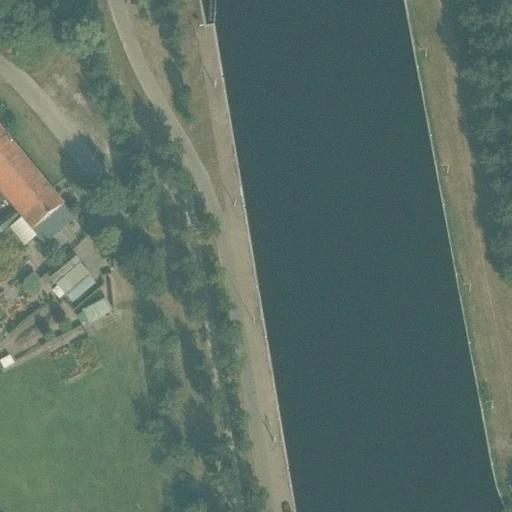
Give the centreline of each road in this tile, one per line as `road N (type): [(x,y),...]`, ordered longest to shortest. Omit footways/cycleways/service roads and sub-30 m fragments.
road 1 (unclassified): [(113,0),(149,90),(212,208),(261,511)]
road 2 (track): [(177,135),(236,511)]
road 3 (unclassified): [(107,193),(46,113),(0,71)]
